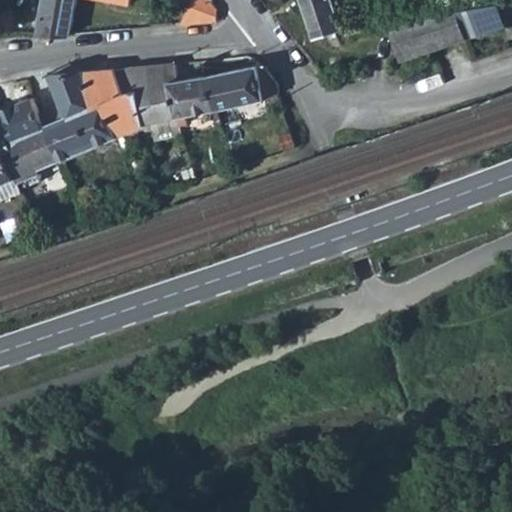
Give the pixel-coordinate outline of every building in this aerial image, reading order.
[(45,0),(39,33),(70,34),(76,0),(45,0)] [(193,0),(182,24),(218,20),(218,8),(211,0),(193,0)] [(336,0),(304,0),(317,37),(345,28),(336,0)] [(505,25),(499,6),(499,3),(459,10),(467,37),(505,25)] [(459,10),(391,22),(402,59),(467,37),(459,10)] [(149,65),(153,84),(172,81),(180,80),(177,62),(149,65)] [(216,108),(218,108),(266,98),(279,95),(279,84),(265,66),(260,64),(209,74),(216,108)] [(140,98),(145,123),(152,121),(169,117),(179,115),(172,81),(153,84),(149,65),(135,66),(114,69),(128,100),(140,98)] [(48,125),(62,157),(135,128),(143,124),(142,123),(145,123),(140,98),(128,100),(114,69),(114,68),(80,71),(52,74),(63,104),(41,113),(46,126),(48,125)] [(172,81),(179,115),(187,114),(216,108),(209,74),(207,74),(180,80),(172,81)] [(62,157),(48,125),(46,126),(41,113),(33,97),(0,110),(0,132),(5,144),(3,145),(21,188),(42,179),(37,167),(62,157)] [(181,124),(189,123),(187,114),(179,115),(181,124)] [(169,117),(173,136),(183,133),(181,124),(179,115),(169,117)] [(152,121),(156,142),(173,136),(169,117),(152,121)] [(142,147),(156,142),(152,121),(145,123),(142,123),(143,124),(135,128),(142,147)] [(0,200),(23,192),(21,188),(3,145),(0,146),(0,200)]
